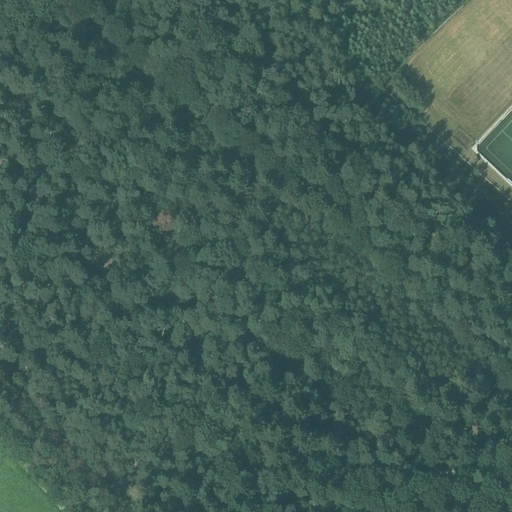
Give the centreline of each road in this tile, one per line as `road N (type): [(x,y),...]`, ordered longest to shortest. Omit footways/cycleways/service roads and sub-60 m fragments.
road 1 (unknown): [(251,511),(224,509),(186,479),(117,455),(58,357),(31,330),(0,320)]
road 2 (track): [(261,511),(322,475),(454,475),(511,466)]
